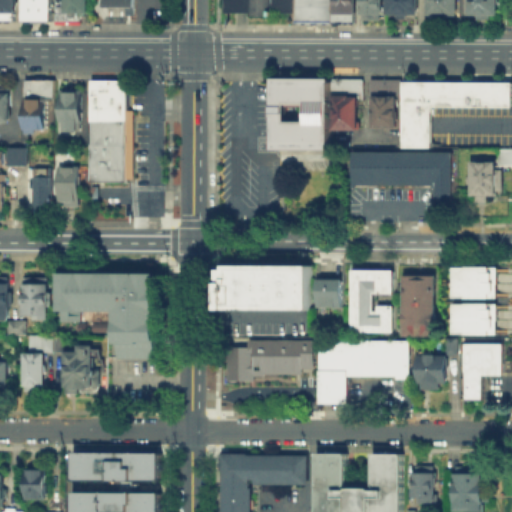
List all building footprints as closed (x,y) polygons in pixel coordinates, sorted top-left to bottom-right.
[(0,0),(15,0),(15,12),(13,12),(13,18),(0,18),(0,0)] [(21,0),(21,19),(50,20),(50,0),(21,0)] [(53,0),(88,0),(88,11),(78,11),(78,19),(53,19),(53,0)] [(102,0),(133,0),(133,14),(124,14),(124,5),(119,5),(111,5),(102,5),(102,0)] [(271,14),(252,14),(252,11),(222,11),(222,0),(293,0),(293,11),(271,11),(271,14)] [(294,0),(330,0),(330,10),(330,21),(294,21),(294,0)] [(332,0),(354,0),(354,21),(330,21),(330,10),(332,10),(332,0)] [(382,0),(382,12),(380,12),(380,18),(362,18),(362,13),(359,13),(359,0),(382,0)] [(384,0),(416,0),(417,12),(405,13),(405,17),(395,17),(395,13),(384,13),(384,0)] [(426,0),(456,0),(456,13),(426,14),(426,0)] [(467,0),(497,0),(497,1),(497,13),(489,13),(489,18),(475,18),(475,13),(467,13),(467,0)] [(275,80),(334,80),(334,86),(364,86),(364,131),(334,131),(334,150),(275,150),(275,80)] [(87,82),(127,81),(127,104),(127,122),(87,122),(87,82)] [(21,82),(51,82),(51,136),(21,136),(21,82)] [(371,83),(399,83),(399,95),(371,95),(371,83)] [(404,83),(511,83),(511,109),(435,109),(435,147),(404,147),(404,83)] [(0,90),(10,90),(10,123),(0,123),(0,90)] [(56,92),(82,92),(82,134),(57,134),(56,92)] [(371,95),(399,95),(399,131),(371,131),(371,95)] [(87,122),(127,122),(127,182),(87,182),(87,122)] [(511,164),(511,147),(497,148),(498,164),(511,164)] [(12,165),(12,148),(29,148),(29,166),(12,165)] [(347,152),(347,189),(430,190),(430,211),(451,211),(451,152),(347,152)] [(502,168),(496,168),(496,159),(472,159),(472,200),(487,200),(487,192),(502,192),(502,168)] [(56,169),(56,211),(38,211),(38,169),(56,169)] [(83,169),(83,207),(63,207),(63,169),(83,169)] [(497,297),(498,266),(455,266),(455,296),(497,297)] [(314,268),(313,310),(223,309),(223,268),(314,268)] [(58,272),(58,322),(77,322),(77,311),(113,311),(114,357),(157,357),(156,271),(58,272)] [(376,293),(376,309),(396,309),(396,332),(356,332),(356,271),(395,271),(395,293),(376,293)] [(409,333),(409,277),(440,277),(439,334),(409,333)] [(0,278),(12,278),(12,319),(0,319),(0,278)] [(343,282),(343,308),(321,308),(322,281),(343,282)] [(27,321),(28,282),(51,282),(51,321),(27,321)] [(457,321),(457,289),(494,289),(494,321),(457,321)] [(12,335),(12,324),(26,324),(26,335),(12,335)] [(52,334),(29,334),(29,351),(52,351),(52,334)] [(45,349),(45,335),(64,335),(64,349),(45,349)] [(447,354),(458,353),(458,338),(447,338),(447,354)] [(487,400),(469,400),(469,342),(508,342),(508,374),(487,374),(487,400)] [(224,349),(250,349),(250,343),(309,343),(309,372),(302,372),(302,378),(255,378),(255,384),(224,384),(224,349)] [(414,360),(414,380),(401,380),(401,375),(353,374),(353,402),(327,402),(327,343),(414,344),(414,360)] [(69,390),(69,354),(98,354),(98,390),(69,390)] [(27,388),(27,355),(48,355),(48,388),(27,388)] [(421,384),(421,355),(452,355),(452,384),(421,384)] [(0,364),(11,364),(11,391),(0,391),(0,364)] [(72,451),(71,478),(160,481),(161,453),(72,451)] [(312,453),(311,482),(256,482),(256,511),(223,511),(224,452),(312,453)] [(320,452),(320,511),(408,511),(408,454),(378,454),(378,485),(349,485),(349,452),(320,452)] [(417,468),(438,468),(438,500),(417,499),(417,468)] [(52,473),(52,498),(29,498),(29,472),(52,473)] [(458,511),(458,473),(487,473),(487,511),(458,511)] [(72,494),(72,511),(161,511),(161,493),(72,494)]
